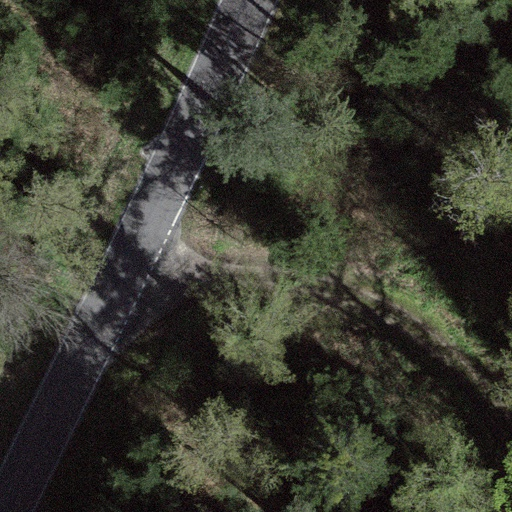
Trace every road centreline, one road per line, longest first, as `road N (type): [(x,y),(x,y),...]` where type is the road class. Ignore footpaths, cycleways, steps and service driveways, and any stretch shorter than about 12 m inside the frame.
road 1 (tertiary): [(247,0),(130,281),(17,511)]
road 2 (track): [(511,444),(405,318),(275,278),(130,281)]
